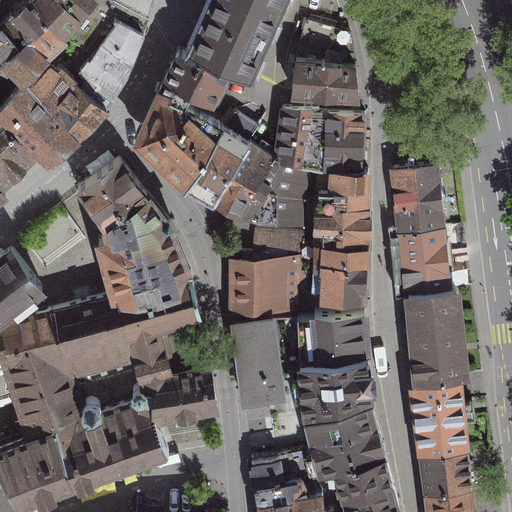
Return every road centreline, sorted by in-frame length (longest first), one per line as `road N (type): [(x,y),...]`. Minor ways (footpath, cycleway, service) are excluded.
road 1 (residential): [(382,122),(382,310),(412,511)]
road 2 (residential): [(110,138),(179,205),(198,243),(229,478)]
road 3 (residential): [(229,478),(114,492),(73,511)]
road 4 (residential): [(178,0),(110,138)]
road 5 (primary): [(511,265),(491,114)]
road 6 (residential): [(0,221),(110,138)]
road 7 (residential): [(382,122),(359,0)]
